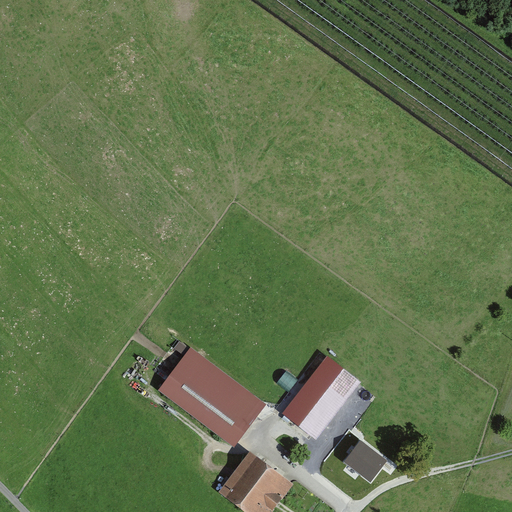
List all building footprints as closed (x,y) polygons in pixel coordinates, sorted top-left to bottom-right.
[(180,342),(176,349),(186,356),(191,348),(180,342)] [(238,448),(271,405),(194,347),(162,390),(238,448)] [(414,426),(422,416),(399,399),(391,408),(388,407),(345,464),(329,452),(311,476),(352,507),(368,484),(371,487),(417,427),(414,426)] [(319,429),(324,416),(313,411),(307,424),(319,429)] [(249,511),(277,511),(299,484),(253,449),(221,490),(249,511)]
